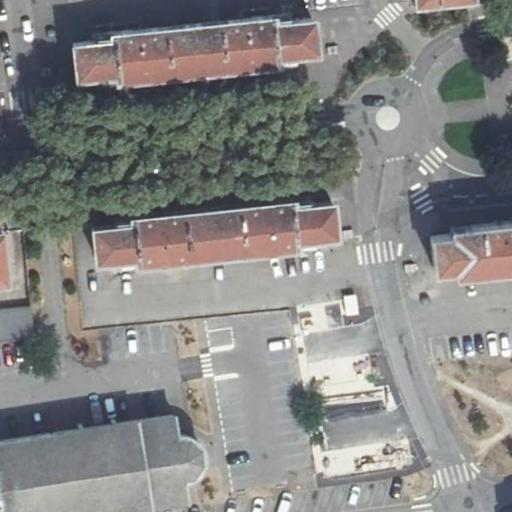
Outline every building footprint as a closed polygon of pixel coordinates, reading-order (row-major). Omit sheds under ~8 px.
[(93,81),(136,76),(262,62),(289,59),(289,53),(308,51),(304,18),(285,19),(285,14),(88,34),(89,41),(67,43),(70,78),(92,75),(93,81)] [(259,202),(139,215),(107,219),(108,226),(87,228),(90,260),(111,258),(112,265),(309,244),(308,237),(328,235),(324,202),(304,204),(304,197),(259,202)] [(454,275),(511,269),(511,222),(477,227),(450,230),(450,236),(429,238),(433,272),(453,269),(454,275)] [(301,301),(303,318),(332,316),(330,298),(301,301)] [(0,310),(0,340),(31,337),(28,308),(0,310)] [(172,413),(0,436),(0,511),(107,511),(185,501),(182,480),(187,479),(192,477),(197,472),(201,465),(201,457),(200,450),(197,445),(193,440),(187,436),(181,435),(175,435),(172,413)]
